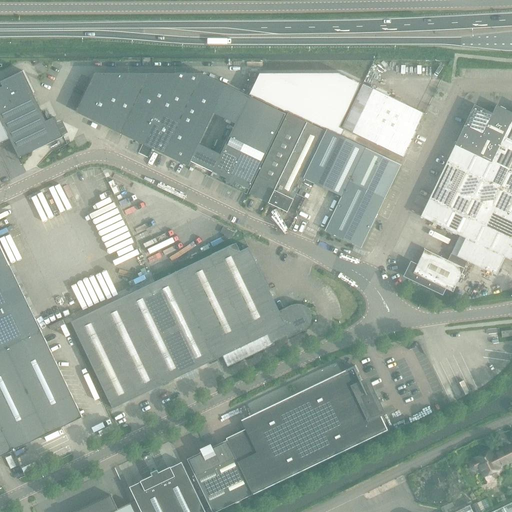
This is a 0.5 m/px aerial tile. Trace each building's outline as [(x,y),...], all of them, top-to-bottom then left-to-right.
[(0,87),(0,116),(20,158),(63,137),(54,117),(47,121),(42,111),(23,71),(0,82),(3,86),(0,87)] [(94,73),(76,112),(210,176),(212,172),(220,156),(198,145),(213,114),(235,125),(240,113),(247,100),(248,97),(227,85),(201,73),(94,73)] [(256,73),(246,91),(326,130),(303,178),(341,197),(348,182),(348,181),(364,149),(345,139),(349,132),(341,128),(339,127),(361,82),(342,73),(256,73)] [(404,159),(425,115),(362,85),(341,128),(349,132),(404,159)] [(247,100),(240,113),(277,131),(285,114),(248,97),(247,100)] [(511,113),(496,106),(492,114),(482,136),(463,127),(455,145),(491,163),(511,119),(511,113)] [(474,106),(463,127),(482,136),(492,114),(474,106)] [(235,125),(233,129),(269,147),(277,131),(240,113),(235,125)] [(286,212),(303,178),(325,132),(287,114),(248,195),(286,212)] [(0,118),(0,143),(10,139),(0,118)] [(511,119),(491,163),(500,167),(509,171),(511,164),(511,119)] [(233,129),(225,145),(240,152),(262,163),(269,147),(233,129)] [(210,176),(209,177),(224,184),(240,152),(225,145),(216,163),(212,172),(210,176)] [(455,145),(446,163),(492,185),(500,167),(491,163),(455,145)] [(341,197),(324,230),(325,231),(361,248),(377,215),(395,176),(399,168),(401,165),(364,147),(364,149),(348,181),(348,182),(341,197)] [(240,152),(224,184),(246,195),(249,189),(262,163),(240,152)] [(446,163),(429,199),(474,221),(483,203),(492,185),(446,163)] [(511,172),(509,171),(500,167),(492,185),(511,194),(511,172)] [(511,194),(492,185),(483,203),(511,217),(511,194)] [(420,217),(465,239),(474,221),(429,199),(420,217)] [(511,217),(483,203),(474,221),(511,239),(511,217)] [(511,261),(511,258),(511,239),(474,221),(465,239),(505,258),(504,258),(511,261)] [(223,227),(220,233),(231,238),(234,232),(223,227)] [(465,239),(456,257),(467,262),(495,276),(504,258),(505,258),(465,239)] [(239,252),(235,244),(71,323),(112,409),(222,357),(227,368),(303,331),(305,330),(307,328),(309,326),(310,324),(311,322),(311,320),(311,317),(311,315),(310,313),(308,310),(307,309),(305,307),(303,306),(301,305),(298,305),(296,305),(294,305),(291,306),(278,312),(248,248),(239,252)] [(0,456),(82,418),(40,331),(0,246),(0,456)] [(463,269),(467,262),(456,257),(450,254),(447,261),(424,250),(412,274),(452,293),(463,269)] [(245,432),(226,441),(252,495),(387,431),(364,384),(361,386),(353,368),(240,421),(245,432)] [(211,511),(216,511),(252,495),(226,441),(211,448),(210,446),(201,451),(202,452),(187,460),(211,511)] [(499,468),(511,460),(511,447),(511,448),(493,456),(491,451),(474,459),(483,477),(499,469),(499,468)] [(140,511),(204,511),(181,462),(159,473),(157,470),(150,473),(151,477),(129,487),(140,511)] [(133,511),(130,503),(117,509),(111,496),(77,511),(133,511)] [(488,498),(477,503),(479,507),(481,511),(483,511),(489,509),(492,508),(488,500),(488,498)] [(441,507),(441,508),(442,511),(455,511),(456,511),(455,509),(455,508),(452,502),(441,507)] [(511,511),(511,502),(491,511),(511,511)]
